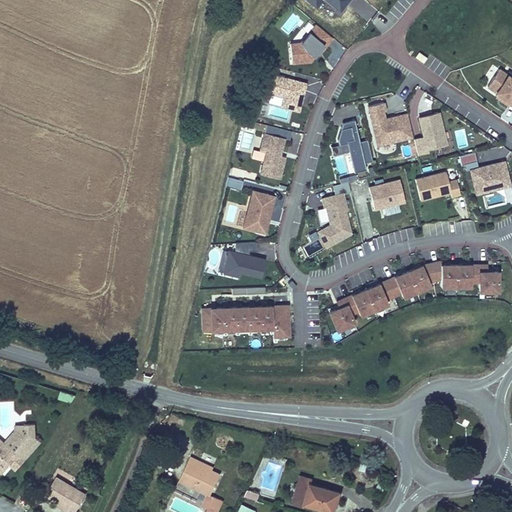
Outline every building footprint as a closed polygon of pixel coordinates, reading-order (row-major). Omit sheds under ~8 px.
[(343,0),(305,0),(304,3),(314,11),(322,2),(337,15),(347,3),(343,0)] [(316,57),(325,46),(327,48),(332,41),(316,27),(300,46),(289,47),(291,66),(310,64),(316,57)] [(318,58),(327,48),(325,46),(316,57),(318,58)] [(511,107),(511,81),(498,71),(486,89),(496,96),(501,99),(499,102),(507,108),(509,106),(511,107)] [(298,114),(305,86),(267,76),(262,94),(282,99),(280,109),(298,114)] [(411,139),(406,117),(386,122),(382,106),(366,110),(371,130),(374,130),(378,147),(411,139)] [(445,147),(438,115),(418,120),(422,139),(413,142),(416,157),(427,154),(426,151),(445,147)] [(282,182),(288,160),(283,159),(287,142),(282,141),(284,132),(259,125),(252,152),(258,153),(253,175),(282,182)] [(371,166),(367,145),(358,147),(353,125),(341,128),(343,133),(339,134),(336,144),(338,150),(346,148),(353,177),(365,174),(363,168),(371,166)] [(464,129),(455,130),(458,148),(467,146),(464,129)] [(249,149),(253,133),(244,131),(240,147),(249,149)] [(284,132),(282,141),(287,142),(292,143),(295,135),(284,132)] [(476,164),(474,154),(458,158),(460,168),(476,164)] [(508,184),(503,163),(469,172),(475,196),(492,192),(491,188),(508,184)] [(460,197),(456,182),(448,184),(445,174),(414,181),(419,202),(436,198),(435,196),(439,195),(441,197),(450,195),(451,199),(460,197)] [(240,190),(243,181),(229,177),(226,186),(240,190)] [(404,204),(399,182),(368,190),(373,211),(404,204)] [(268,222),(274,198),(252,192),(242,229),(263,234),(266,221),(268,222)] [(350,235),(345,213),(347,212),(343,195),(322,200),(324,209),(326,209),(329,221),(331,221),(332,225),(330,226),(318,233),(326,248),(350,235)] [(261,279),(265,259),(249,255),(249,251),(257,251),(257,242),(234,243),(235,251),(227,249),(222,274),(239,278),(240,273),(261,279)] [(401,300),(430,288),(428,283),(440,281),(440,289),(470,289),(470,284),(479,284),(479,293),(497,294),(497,274),(486,274),(486,267),(440,267),(440,264),(421,267),(336,304),(338,310),(328,314),(336,332),(353,325),(350,317),(357,313),(359,318),(386,306),(385,302),(399,296),(401,300)] [(290,338),(289,304),(200,307),(201,332),(272,330),(273,338),(290,338)] [(0,456),(25,430),(28,418),(17,414),(16,419),(6,431),(7,432),(0,438),(0,456)] [(0,457),(5,462),(30,435),(25,430),(0,456),(0,457)] [(187,452),(171,486),(217,507),(222,497),(209,491),(218,472),(207,467),(194,461),(196,456),(187,452)] [(207,467),(210,462),(196,456),(194,461),(207,467)] [(309,481),(310,476),(298,472),(291,498),(334,511),(340,489),(309,481)] [(74,511),(85,494),(55,476),(45,494),(59,502),(57,505),(68,511),(74,511)] [(254,511),(255,511),(252,509),(252,507),(242,503),(237,511),(254,511)]
